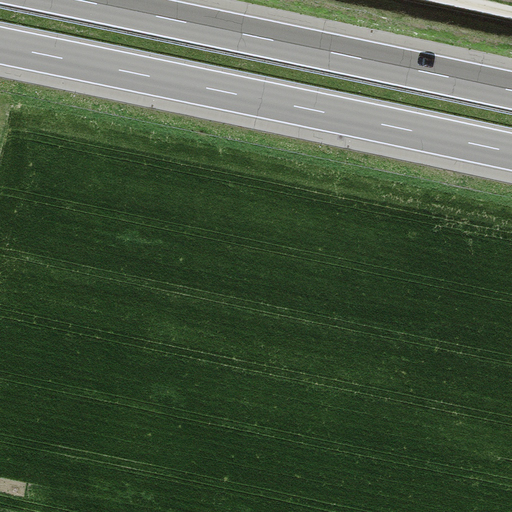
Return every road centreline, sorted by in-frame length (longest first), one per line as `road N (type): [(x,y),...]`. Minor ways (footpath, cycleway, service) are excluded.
road 1 (motorway): [(0,45),(511,152)]
road 2 (motorway): [(511,90),(77,0)]
